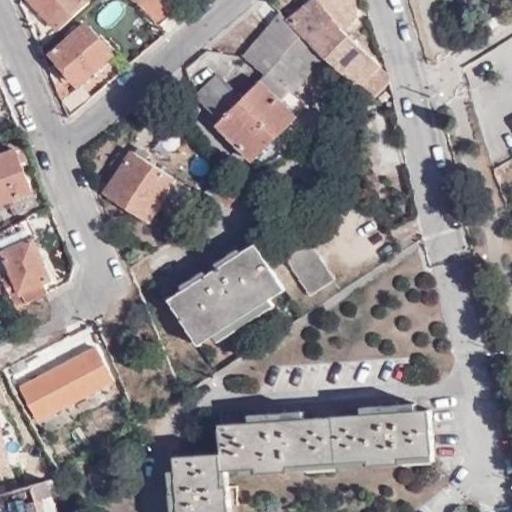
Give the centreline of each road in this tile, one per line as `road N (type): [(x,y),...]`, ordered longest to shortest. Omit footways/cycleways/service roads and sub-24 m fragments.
road 1 (residential): [(49,149),(232,0)]
road 2 (residential): [(432,228),(379,0)]
road 3 (residential): [(49,149),(104,286)]
road 4 (residential): [(0,30),(49,149)]
